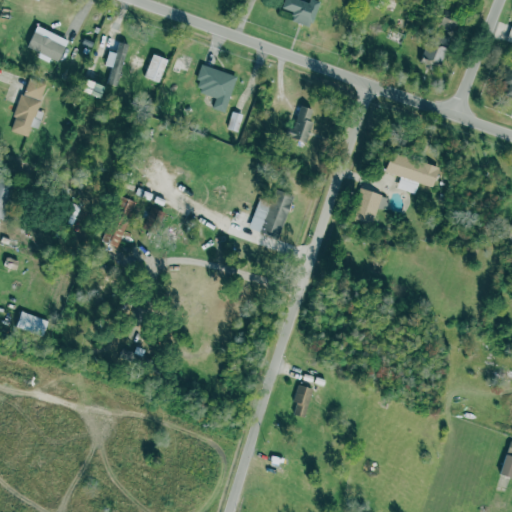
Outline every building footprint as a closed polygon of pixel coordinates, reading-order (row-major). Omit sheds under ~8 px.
[(283,0),(301,0),(307,2),(308,0),(316,0),(319,1),(312,23),(309,23),(308,26),(291,20),(293,16),(292,12),(281,7),(283,0)] [(454,30),(459,14),(443,10),(439,26),(454,30)] [(58,61),(67,40),(36,25),(26,46),(58,61)] [(439,67),(446,49),(427,42),(420,60),(439,67)] [(158,81),(167,59),(152,54),(144,76),(158,81)] [(511,61),(502,81),(509,84),(504,93),(511,96),(511,61)] [(200,63),(235,76),(223,111),(214,108),(215,97),(199,92),(201,88),(196,87),(198,81),(194,79),(200,63)] [(28,135),(30,126),(38,128),(43,111),(37,110),(45,83),(26,77),(10,130),(28,135)] [(299,105),(311,109),(308,120),(312,122),(305,143),(284,137),(287,125),(292,127),(299,105)] [(242,114),(232,111),(227,128),(237,131),(242,114)] [(385,173),(392,153),(438,168),(433,185),(418,181),(414,195),(394,188),(397,177),(385,173)] [(0,181),(0,218),(3,219),(13,186),(0,181)] [(389,197),(361,187),(350,218),(371,226),(377,206),(385,209),(389,197)] [(246,227),(258,197),(270,202),(275,190),(291,196),(275,238),(246,227)] [(117,248),(135,201),(118,195),(101,242),(117,248)] [(143,226),(156,232),(164,212),(151,207),(143,226)] [(99,304),(110,274),(96,269),(85,299),(99,304)] [(15,326),(41,336),(47,321),(21,310),(15,326)] [(292,401),(296,402),(292,414),(303,417),(312,388),(297,384),(292,401)] [(511,477),(511,440),(509,440),(499,474),(511,477)]
